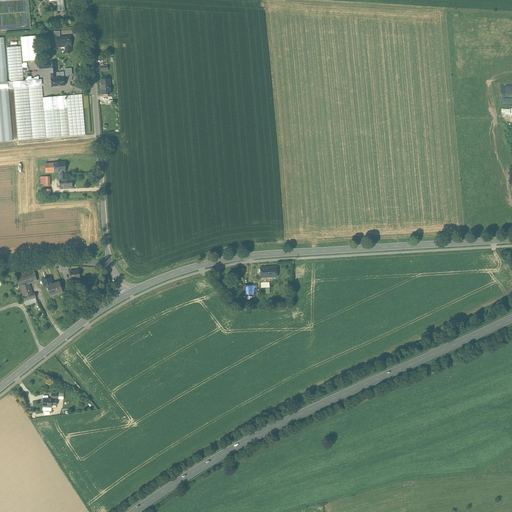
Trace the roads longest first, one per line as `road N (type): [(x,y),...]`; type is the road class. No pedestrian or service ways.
road 1 (primary): [(511,318),(212,458),(134,511)]
road 2 (tertiary): [(129,292),(194,265),(256,253),(511,238)]
road 3 (unclassified): [(109,262),(87,0)]
road 4 (tertiary): [(0,388),(129,292)]
